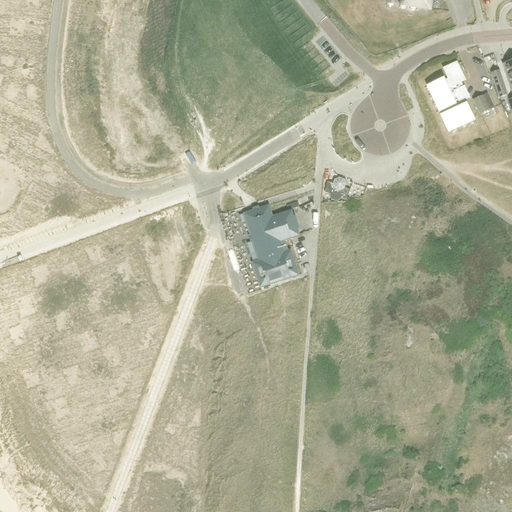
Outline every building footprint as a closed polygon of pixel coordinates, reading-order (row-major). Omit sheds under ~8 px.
[(399,0),(399,5),(431,10),(432,0),(399,0)] [(511,60),(503,64),(511,92),(511,98),(508,100),(511,112),(511,111),(511,60)] [(473,118),(466,104),(463,105),(461,101),(469,98),(464,87),(463,87),(461,82),(464,80),(456,63),(444,69),(448,78),(445,80),(444,79),(429,85),(441,111),(442,110),(444,114),(441,115),(448,130),(473,118)] [(507,95),(499,71),(491,73),(499,98),(507,95)] [(473,100),(480,114),(494,108),(487,94),(473,100)] [(345,184),(343,180),(339,178),(335,180),(334,181),(333,184),(327,182),(325,188),(326,188),(324,192),(329,194),(329,196),(331,200),(335,201),(340,200),(340,198),(346,200),(347,196),(348,196),(350,190),(344,187),(345,185),(345,184)] [(272,217),(269,206),(259,209),(258,207),(256,208),(253,209),(254,211),(244,214),(251,235),(249,236),(250,238),(251,240),(253,240),(259,261),(253,263),(260,287),(299,275),(291,251),(288,252),(285,240),(290,239),(300,235),(298,230),(300,229),(295,216),(293,216),(291,210),(281,213),(281,214),(272,217)]
